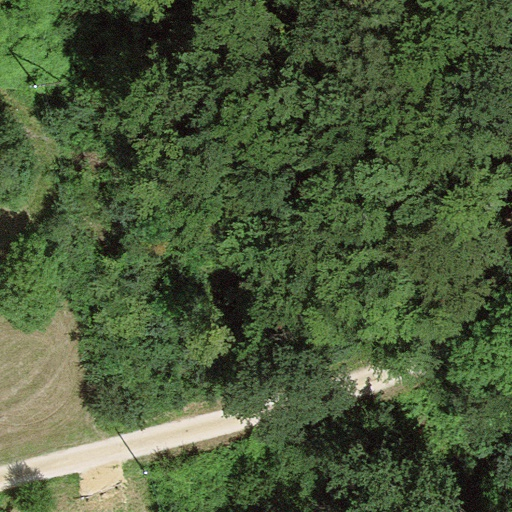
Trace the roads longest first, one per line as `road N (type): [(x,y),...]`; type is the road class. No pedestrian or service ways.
road 1 (track): [(511,109),(434,342),(405,371),(0,477)]
road 2 (track): [(0,253),(41,184),(41,148),(27,116),(0,97)]
